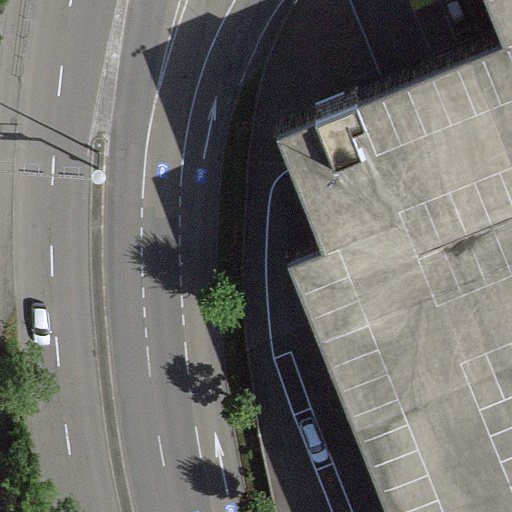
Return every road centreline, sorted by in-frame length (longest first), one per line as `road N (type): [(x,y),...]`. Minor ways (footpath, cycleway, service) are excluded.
road 1 (tertiary): [(77,0),(47,196),(57,379),(82,511)]
road 2 (tertiary): [(183,511),(144,304),(136,162),(151,0)]
